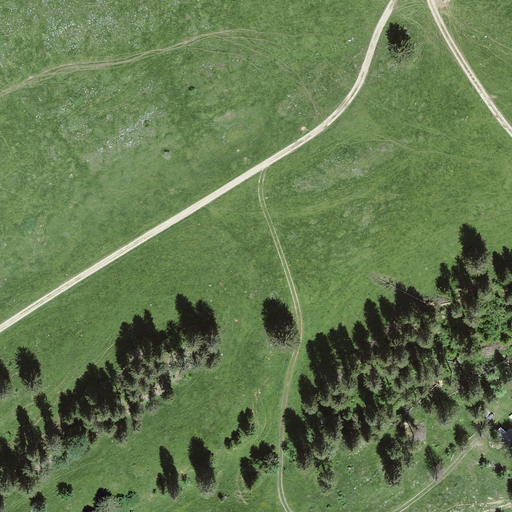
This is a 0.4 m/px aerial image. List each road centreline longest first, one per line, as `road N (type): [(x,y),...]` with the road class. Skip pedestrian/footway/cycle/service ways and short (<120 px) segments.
road 1 (track): [(394,0),(351,96),(326,122),(0,330)]
road 2 (track): [(288,511),(284,433),(301,318),(262,199),(262,165)]
road 3 (track): [(511,132),(430,0)]
road 4 (track): [(491,426),(399,511)]
